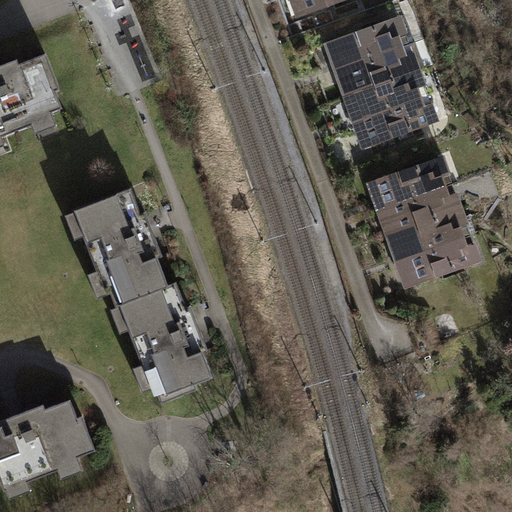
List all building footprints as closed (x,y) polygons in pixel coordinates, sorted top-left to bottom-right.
[(294,0),(300,13),(334,0),(294,0)] [(405,13),(329,42),(335,58),(343,80),(353,107),(361,129),(367,143),(425,121),(407,74),(425,67),(405,13)] [(0,132),(61,110),(40,53),(0,67),(0,132)] [(431,160),(371,183),(378,201),(387,225),(396,250),(403,268),(409,284),(469,262),(431,160)] [(131,185),(68,208),(105,310),(115,306),(149,399),(209,376),(191,328),(174,282),(168,285),(149,234),(131,185)] [(0,486),(92,451),(72,399),(22,418),(0,426),(0,486)]
